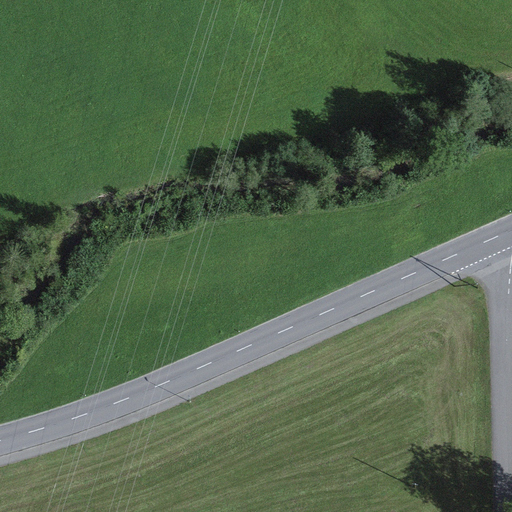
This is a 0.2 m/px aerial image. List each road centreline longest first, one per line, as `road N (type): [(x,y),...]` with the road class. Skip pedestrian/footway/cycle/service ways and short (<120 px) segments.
road 1 (secondary): [(0,439),(81,416),(500,236)]
road 2 (residential): [(500,236),(510,276),(511,511)]
